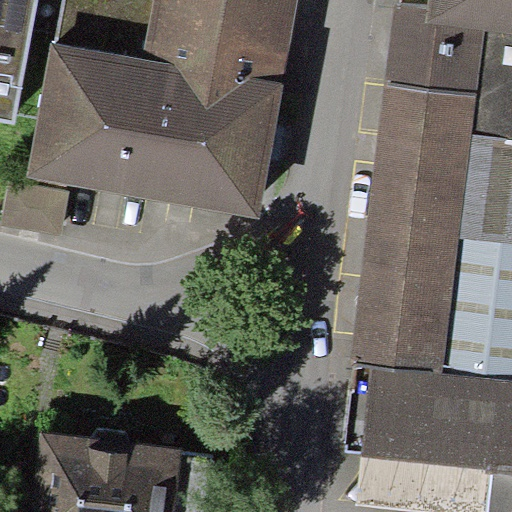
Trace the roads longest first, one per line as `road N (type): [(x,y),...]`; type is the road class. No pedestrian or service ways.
road 1 (residential): [(369,0),(298,328)]
road 2 (residential): [(298,328),(0,259)]
road 3 (residential): [(298,328),(290,511)]
